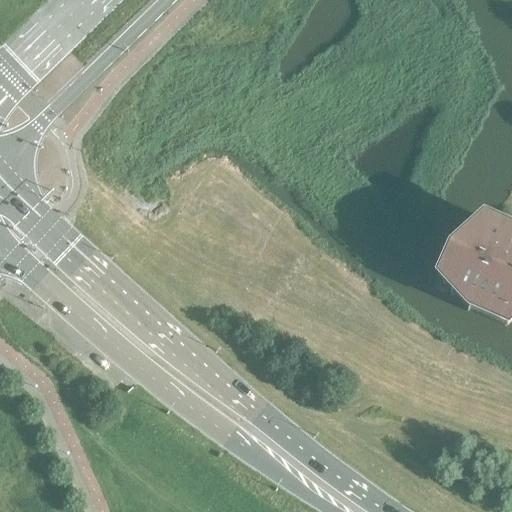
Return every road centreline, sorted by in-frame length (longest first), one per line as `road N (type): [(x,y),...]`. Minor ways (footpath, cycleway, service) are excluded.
road 1 (primary): [(396,511),(204,371),(0,175)]
road 2 (primary): [(0,243),(205,424),(331,511)]
road 3 (tertiary): [(0,168),(165,0)]
road 4 (tertiary): [(91,0),(0,89)]
